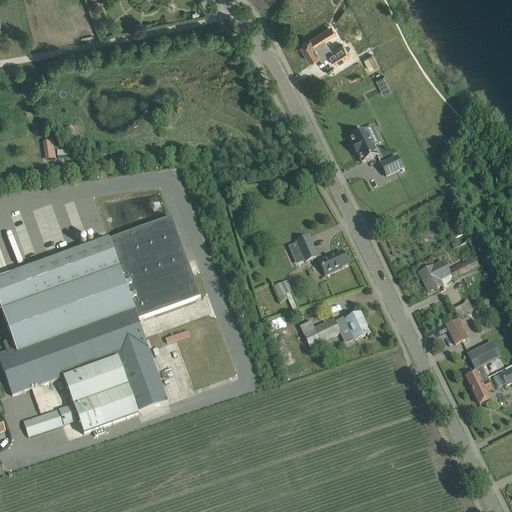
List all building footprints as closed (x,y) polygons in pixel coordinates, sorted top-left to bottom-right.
[(20,37),(19,19),(0,21),(2,39),(20,37)] [(310,39),(309,40),(300,45),(310,61),(319,55),(322,59),(327,55),(332,63),(348,53),(343,45),(332,52),(320,33),(310,40),(310,39)] [(384,76),(376,80),(380,88),(388,84),(384,76)] [(353,137),(349,138),(353,146),(352,147),(357,157),(358,156),(362,163),(377,156),(373,147),(365,131),(361,132),(360,131),(352,135),(353,137)] [(53,141),(50,142),(43,143),(44,146),(46,161),(55,159),(53,146),(53,141)] [(396,158),(380,166),(386,177),(402,169),(396,158)] [(171,218),(109,241),(133,307),(133,308),(138,321),(200,298),(171,218)] [(308,236),(295,242),(305,263),(318,257),(308,236)] [(133,307),(109,241),(0,280),(0,307),(12,340),(3,343),(7,353),(0,355),(0,363),(12,397),(22,394),(63,379),(84,436),(138,416),(138,414),(167,403),(138,321),(133,308),(133,307)] [(327,258),(318,262),(325,277),(342,270),(341,268),(348,265),(342,253),(328,259),(327,258)] [(475,258),(469,261),(467,257),(459,262),(460,265),(448,271),(443,263),(433,268),(419,274),(429,293),(442,287),(439,282),(450,276),(453,282),(480,268),(475,258)] [(279,304),(293,298),(286,281),(273,287),(279,304)] [(458,319),(469,314),(464,304),(453,310),(458,319)] [(308,323),(297,328),(300,333),(301,333),(308,350),(319,345),(340,335),(345,333),(349,341),(354,339),(355,341),(360,339),(369,334),(360,314),(346,321),(345,318),(335,323),(334,320),(325,324),(312,330),(308,323)] [(271,332),(285,326),(282,317),(268,323),(271,332)] [(459,321),(446,327),(455,346),(468,340),(459,321)] [(172,342),(189,337),(188,332),(164,339),(167,346),(153,349),(157,362),(176,357),(172,342)] [(501,359),(492,342),(467,355),(476,371),(501,359)] [(511,383),(511,368),(499,375),(506,386),(511,383)] [(470,387),(481,382),(487,379),(483,370),(476,373),(466,378),(470,387)] [(481,382),(470,387),(479,405),(489,400),(486,393),(492,389),(488,381),(482,384),(481,382)] [(29,439),(76,423),(71,407),(24,423),(29,439)]
